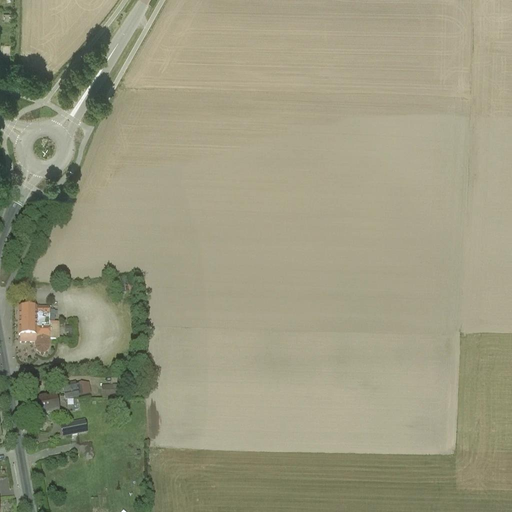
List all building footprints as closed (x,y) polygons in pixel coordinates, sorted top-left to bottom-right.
[(19,344),(34,344),(34,347),(35,352),(39,355),(44,355),(48,352),(49,348),(49,340),(56,340),(59,340),(59,323),(54,323),(54,312),(49,312),(49,309),(35,309),(18,309),(18,336),(19,336),(19,344)] [(61,386),(64,401),(79,398),(90,395),(88,384),(80,383),(76,384),(75,383),(61,386)] [(119,399),(119,386),(104,387),(105,399),(119,399)] [(58,413),(54,395),(30,400),(34,418),(58,413)] [(70,424),(62,426),(63,437),(64,439),(71,438),(79,436),(82,436),(79,423),(70,424)]
